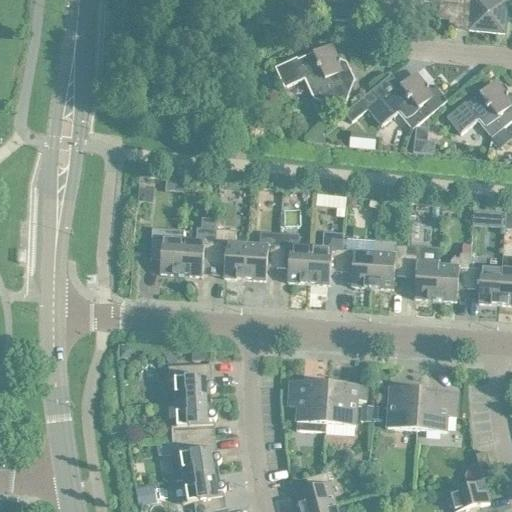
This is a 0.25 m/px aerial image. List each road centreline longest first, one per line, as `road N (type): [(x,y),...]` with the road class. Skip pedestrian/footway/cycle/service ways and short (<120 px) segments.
road 1 (tertiary): [(52,301),(76,0)]
road 2 (residential): [(503,344),(255,327)]
road 3 (residential): [(255,327),(91,317),(52,301)]
road 4 (residential): [(263,511),(253,458),(255,327)]
road 5 (tertiary): [(67,480),(52,301)]
road 6 (residential): [(511,56),(396,45),(401,0)]
